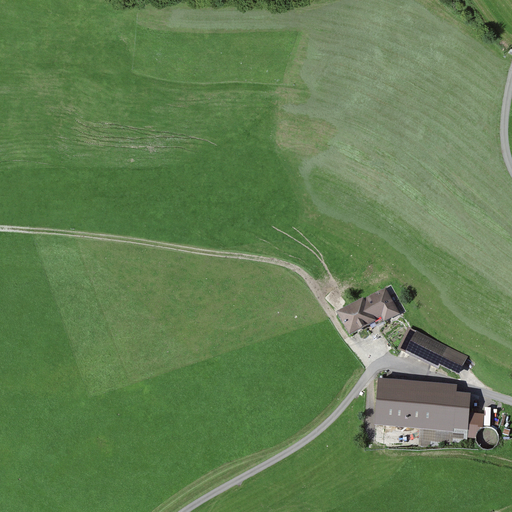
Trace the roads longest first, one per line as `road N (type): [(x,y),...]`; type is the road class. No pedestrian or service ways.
road 1 (track): [(374,364),(349,341),(307,275),(284,263),(0,226)]
road 2 (unclassified): [(511,407),(403,364),(374,364),(321,429),(183,511)]
